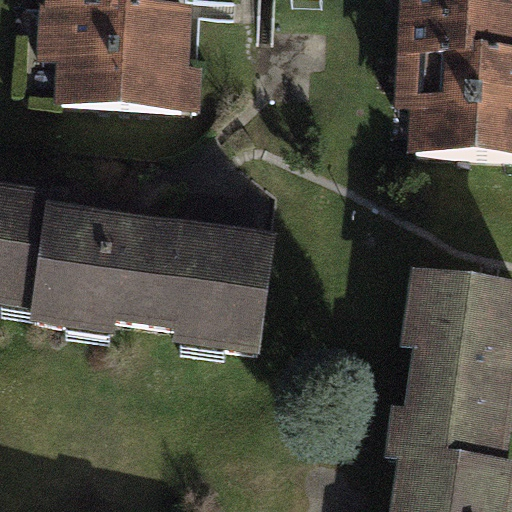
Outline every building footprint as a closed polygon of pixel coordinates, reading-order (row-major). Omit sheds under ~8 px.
[(52,0),(52,14),(47,14),(46,26),(66,27),(62,109),(182,116),(187,19),(162,17),(162,0),(52,0)] [(511,0),(410,0),(407,65),(402,65),(401,76),(422,77),(417,160),(511,164),(511,0)] [(0,296),(40,302),(51,227),(54,227),(56,215),(0,206),(0,296)] [(131,238),(54,227),(51,227),(40,302),(36,327),(67,332),(69,318),(228,341),(226,354),(257,358),(271,258),(158,242),(158,238),(132,234),(131,238)] [(511,381),(511,374),(511,300),(422,287),(417,318),(430,320),(409,467),(422,469),(497,480),(497,478),(507,409),(511,409),(511,405),(511,381)] [(497,480),(422,469),(409,467),(405,496),(418,498),(416,511),(505,511),(510,480),(497,478),(497,480)]
